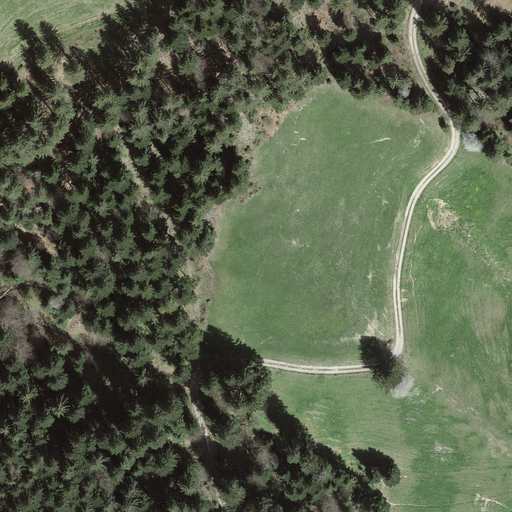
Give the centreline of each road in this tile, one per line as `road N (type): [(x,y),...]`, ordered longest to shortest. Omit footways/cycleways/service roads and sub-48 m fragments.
road 1 (track): [(421,0),(412,39),(417,59),(457,135),(418,190),(402,237),(400,347),(387,364),(361,369),(231,359),(195,373),(202,436),(226,511)]
road 2 (track): [(0,75),(55,36),(162,0)]
